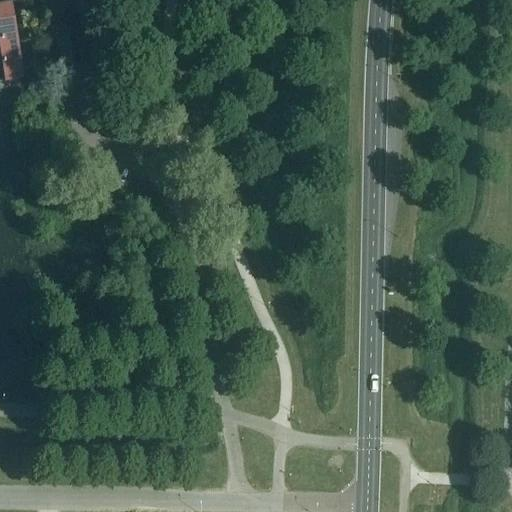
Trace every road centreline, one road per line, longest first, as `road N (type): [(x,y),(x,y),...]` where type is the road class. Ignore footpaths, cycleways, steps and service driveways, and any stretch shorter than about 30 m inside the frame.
road 1 (unclassified): [(235,503),(225,415),(177,204),(152,172),(88,138),(76,120),(53,0)]
road 2 (secondary): [(367,508),(381,0)]
road 3 (unclassified): [(235,503),(0,504)]
road 4 (unclassified): [(367,508),(235,503)]
